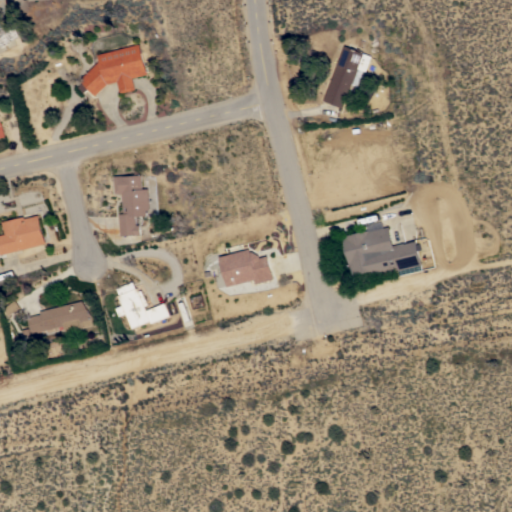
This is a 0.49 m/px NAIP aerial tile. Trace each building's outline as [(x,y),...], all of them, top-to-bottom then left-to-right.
[(0,26),(12,20),(20,36),(9,41),(9,42),(0,47),(0,26)] [(136,89),(121,93),(118,81),(107,83),(95,95),(88,89),(83,94),(78,88),(83,83),(80,80),(100,60),(98,54),(142,44),(149,73),(133,77),(136,89)] [(373,56),(366,71),(364,70),(357,86),(352,83),(342,107),(324,100),(346,45),(373,56)] [(119,214),(124,213),(123,193),(116,193),(115,175),(123,175),(143,174),(143,188),(149,188),(150,209),(147,209),(147,215),(136,216),(136,224),(140,224),(140,235),(134,235),(134,234),(120,235),(119,214)] [(0,254),(0,234),(6,233),(3,221),(25,215),(26,218),(39,214),(46,243),(0,254)] [(367,226),(382,222),(383,228),(389,226),(394,244),(404,242),(404,243),(416,241),(422,264),(398,270),(398,267),(373,273),(372,270),(352,275),(350,264),(349,264),(343,238),(346,237),(345,235),(368,230),(367,226)] [(220,256),(250,248),(251,251),(253,251),(260,255),(260,257),(268,255),(274,279),(256,283),(255,279),(227,286),(220,256)] [(127,313),(120,316),(116,308),(123,305),(119,295),(121,295),(118,288),(134,281),(137,288),(138,288),(139,291),(142,290),(146,299),(147,299),(149,304),(145,305),(147,310),(165,302),(170,315),(152,323),(151,320),(132,328),(127,313)] [(176,299),(181,296),(182,299),(183,298),(187,306),(185,306),(189,315),(184,317),(176,299)] [(4,308),(16,300),(21,307),(9,315),(4,308)] [(83,327),(83,328),(67,333),(64,325),(33,334),(28,317),(41,313),(41,311),(83,300),(94,318),(96,324),(83,327)]
